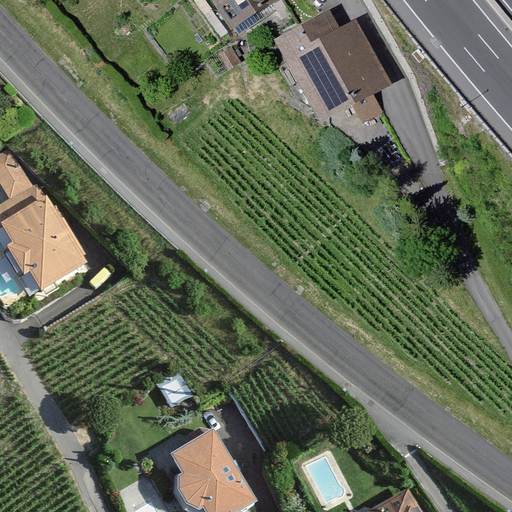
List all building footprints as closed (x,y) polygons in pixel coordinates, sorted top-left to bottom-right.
[(215,0),(238,31),(282,0),(215,0)] [(332,21),(284,48),(330,131),(362,113),(367,122),(380,115),(373,102),(393,91),(359,30),(342,40),(332,21)] [(32,191),(8,151),(0,155),(0,179),(13,202),(0,209),(0,221),(3,227),(8,224),(20,244),(15,247),(29,270),(34,267),(48,290),(88,266),(49,201),(45,204),(36,188),(32,191)] [(240,511),(251,505),(210,437),(200,434),(190,441),(189,452),(176,459),(185,478),(181,482),(180,493),(187,506),(196,511),(197,511),(205,508),(207,511),(240,511)] [(416,511),(406,496),(380,511),(416,511)]
